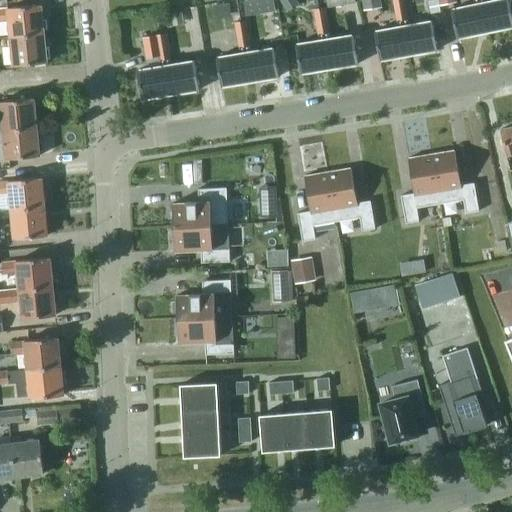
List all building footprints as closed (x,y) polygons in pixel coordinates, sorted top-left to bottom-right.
[(274,0),(259,0),(262,13),(277,11),(274,0)] [(280,0),(288,12),(300,5),(297,0),(280,0)] [(382,8),(380,0),(362,0),(364,11),(382,8)] [(435,0),(430,1),(433,13),(441,11),(440,6),(438,0),(435,0)] [(475,0),(476,4),(452,9),(458,38),(481,33),(487,32),(481,3),(480,0),(475,0)] [(484,0),(480,0),(481,3),(487,32),(511,26),(511,12),(509,0),(498,0),(485,3),(484,0)] [(11,36),(45,33),(42,4),(9,8),(0,9),(0,20),(10,20),(11,36)] [(400,26),(376,31),(381,60),(410,55),(404,26),(403,18),(408,18),(408,17),(406,5),(396,7),(398,19),(399,19),(400,26)] [(320,8),(315,9),(317,21),(322,20),(328,19),(325,7),(320,8)] [(408,18),(403,18),(404,26),(410,55),(438,49),(433,21),(409,25),(408,18)] [(321,40),(297,44),(302,73),(330,68),(326,39),(324,32),(329,31),(330,31),(328,19),(322,20),(317,21),(319,33),(320,33),(321,40)] [(239,34),(247,33),(245,20),(237,22),(239,34)] [(329,31),(324,32),(326,39),(330,68),(359,64),(355,34),(330,38),(329,31)] [(45,33),(11,36),(14,65),(48,62),(45,33)] [(159,47),(168,45),(166,33),(157,35),(159,47)] [(247,33),(239,34),(242,54),(219,58),(223,84),(251,79),(245,46),(250,46),(247,33)] [(170,58),(168,45),(159,47),(157,35),(144,37),(150,69),(139,71),(144,97),(171,92),(165,58),(170,58)] [(245,46),(251,79),(278,74),(274,49),(251,53),(250,46),(245,46)] [(165,58),(171,92),(198,87),(194,62),(171,66),(170,58),(165,58)] [(4,130),(38,126),(35,97),(1,101),(1,102),(0,101),(0,113),(2,113),(4,130)] [(511,125),(502,128),(508,155),(511,153),(511,125)] [(38,126),(4,130),(7,159),(41,155),(38,126)] [(456,150),(432,154),(441,204),(464,200),(466,213),(480,211),(475,183),(462,185),(456,150)] [(432,154),(409,158),(415,193),(402,195),(407,223),(420,221),(418,208),(441,204),(432,154)] [(352,168),(329,172),(337,221),(360,217),(363,231),(376,229),(371,200),(358,202),(352,168)] [(337,221),(329,172),(305,176),(311,211),(298,213),(303,241),(316,239),(314,226),(337,221)] [(12,209),(46,206),(43,177),(9,180),(9,181),(0,182),(0,193),(10,193),(12,209)] [(281,184),(262,184),(262,219),(281,220),(281,184)] [(199,202),(173,203),(174,227),(213,225),(229,224),(228,201),(227,187),(199,189),(199,202)] [(46,206),(12,209),(15,238),(49,235),(46,206)] [(213,225),(174,227),(175,251),(201,250),(202,263),(231,261),(230,249),(229,224),(213,225)] [(506,240),(498,241),(500,252),(508,250),(506,240)] [(317,279),(313,256),(292,260),(295,283),(317,279)] [(0,289),(0,291),(20,289),(54,286),(51,257),(17,260),(17,261),(3,263),(4,274),(0,274),(0,289)] [(272,270),(273,286),(290,285),(290,270),(272,270)] [(461,297),(453,272),(416,285),(424,309),(461,297)] [(203,294),(177,295),(179,319),(217,317),(233,316),(232,293),(232,280),(203,281),(203,294)] [(401,304),(397,283),(351,292),(355,313),(401,304)] [(54,286),(20,289),(21,301),(23,318),(57,315),(54,286)] [(1,303),(21,301),(20,289),(0,291),(0,294),(1,303)] [(298,313),(286,314),(287,326),(299,325),(298,313)] [(217,317),(179,319),(180,343),(205,341),(206,355),(235,353),(234,340),(233,316),(217,317)] [(28,369),(62,366),(59,337),(25,340),(25,341),(11,342),(12,354),(27,352),(28,369)] [(442,384),(458,433),(489,423),(478,391),(484,389),(470,346),(445,354),(453,380),(442,384)] [(62,366),(28,369),(31,398),(65,395),(62,366)] [(0,371),(0,390),(10,390),(8,370),(0,371)] [(331,390),(330,377),(317,378),(318,390),(331,390)] [(418,435),(411,408),(425,404),(418,379),(392,386),(396,399),(381,403),(391,442),(401,440),(402,443),(417,440),(415,436),(418,435)] [(283,394),(295,393),(294,380),(282,381),(283,394)] [(250,393),(249,381),(237,382),(238,394),(250,393)] [(283,394),(282,381),(270,382),(271,395),(283,394)] [(183,408),(219,407),(218,383),(181,384),(183,408)] [(220,431),(219,407),(183,408),(184,432),(220,431)] [(9,410),(10,422),(24,421),(22,408),(9,410)] [(336,445),(333,409),(309,411),(311,447),(336,445)] [(0,423),(10,422),(9,410),(0,410),(0,423)] [(39,425),(59,423),(58,410),(37,411),(39,425)] [(311,447),(309,411),(285,413),(288,449),(311,447)] [(288,449),(285,413),(261,415),(263,451),(288,449)] [(252,429),(251,417),(239,418),(239,430),(252,429)] [(252,441),(252,429),(239,430),(240,442),(252,441)] [(221,455),(220,431),(184,432),(185,457),(221,455)] [(12,443),(16,476),(45,473),(41,439),(12,443)] [(0,478),(16,476),(12,443),(0,444),(0,478)]
